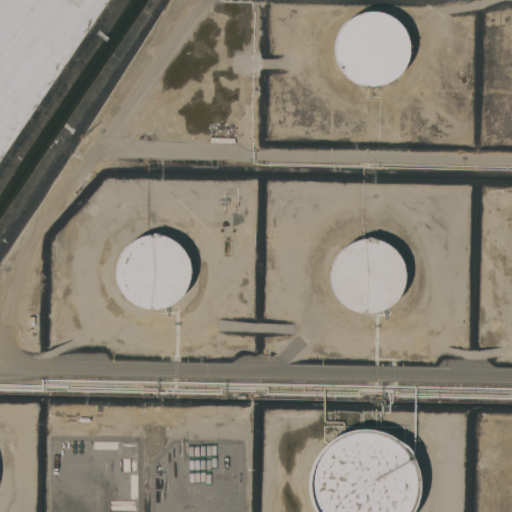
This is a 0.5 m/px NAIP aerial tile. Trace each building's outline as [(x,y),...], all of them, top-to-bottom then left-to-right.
[(0,0),(0,150),(99,0),(0,0)] [(347,78),(345,76),(337,66),(336,62),(333,52),(333,44),(336,35),(337,32),(343,24),(347,20),(355,15),(360,13),(369,12),(377,12),(384,14),(394,20),(396,23),(402,30),(404,34),(407,43),(407,53),(406,57),(404,64),(398,73),(396,75),(388,81),(379,85),(375,85),(370,86),(360,84),(353,82),(347,78)] [(118,289),(117,286),(114,276),(114,270),(116,262),(117,258),(121,251),(126,245),(133,239),(139,237),(146,235),(153,235),(160,236),(166,238),(174,243),(179,248),(184,254),(186,260),(188,269),(188,273),(188,277),(185,288),(179,296),(176,299),(171,303),(162,308),(153,309),(141,308),(137,306),(129,302),(126,299),(121,294),(118,289)] [(332,292),(331,289),(329,278),(329,270),(331,262),(336,254),(341,248),(353,241),(360,239),(364,239),(375,240),(379,241),(388,246),(392,250),(395,252),(399,259),(401,264),(403,271),(403,280),(402,286),(400,290),(395,299),(388,306),(383,309),(375,312),(372,313),(366,313),(356,312),(347,308),(341,303),(338,301),(332,292)] [(312,511),(308,502),(307,494),(306,485),(308,471),(311,462),(315,455),(323,445),(330,439),(335,436),(341,433),(351,430),(360,429),(366,429),(375,431),(388,436),(404,445),(409,452),(417,475),(418,485),(417,494),(414,506),(412,511),(411,511),(312,511)]
